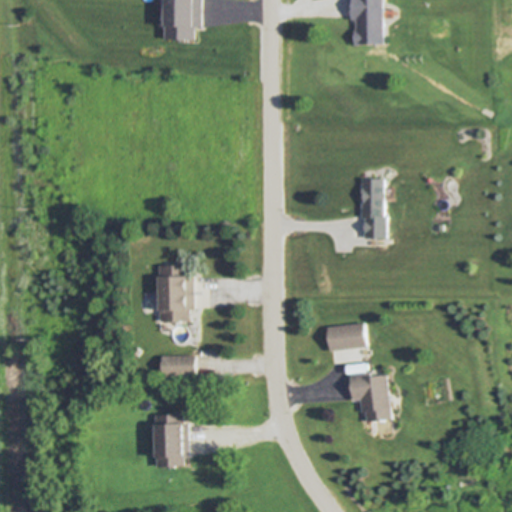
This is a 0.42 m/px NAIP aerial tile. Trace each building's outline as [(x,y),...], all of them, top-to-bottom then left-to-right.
[(202,0),(162,0),(162,41),(195,42),(195,28),(202,28),(202,0)] [(386,0),(387,43),(362,43),(362,44),(357,44),(357,30),(359,30),(359,19),(354,19),(354,2),(356,2),(356,0),(386,0)] [(387,178),(387,215),(390,215),(390,238),(368,238),(368,217),(364,217),(364,198),(367,198),(367,193),(365,193),(365,178),(387,178)] [(446,223),(446,231),(437,231),(437,223),(446,223)] [(193,265),(193,276),(198,276),(199,309),(193,309),(194,320),(183,320),(183,322),(179,322),(179,320),(164,320),(163,265),(193,265)] [(371,345),(334,349),(331,325),(368,321),(371,345)] [(170,374),(170,378),(166,378),(166,374),(165,374),(165,354),(199,354),(199,374),(170,374)] [(374,373),(375,378),(391,376),(395,419),(370,422),(369,413),(366,413),(364,400),(357,401),(354,376),(374,373)] [(186,414),(186,424),(192,424),(193,456),(187,456),(187,465),(178,465),(178,468),(173,468),(173,466),(161,466),(159,415),(186,414)]
